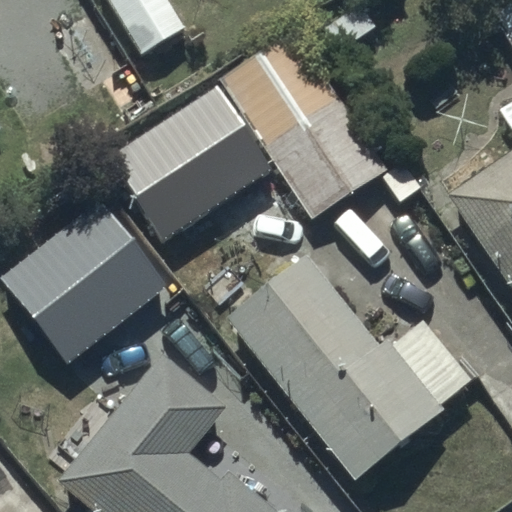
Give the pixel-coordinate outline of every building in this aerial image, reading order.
[(98,0),(96,1),(138,69),(185,40),(160,0),(98,0)] [(511,45),(511,50),(507,53),(511,61),(511,18),(500,26),(511,45)] [(385,184),(294,50),(223,99),(314,232),(385,184)] [(213,88),(109,158),(165,241),(268,172),(213,88)] [(511,165),(443,213),(511,311),(511,165)] [(98,199),(0,277),(0,281),(67,365),(167,285),(98,199)] [(377,364),(305,274),(224,338),(354,503),(444,431),(386,357),(377,364)] [(160,371),(54,497),(72,511),(253,511),(226,489),(219,498),(188,472),(226,427),(160,371)]
